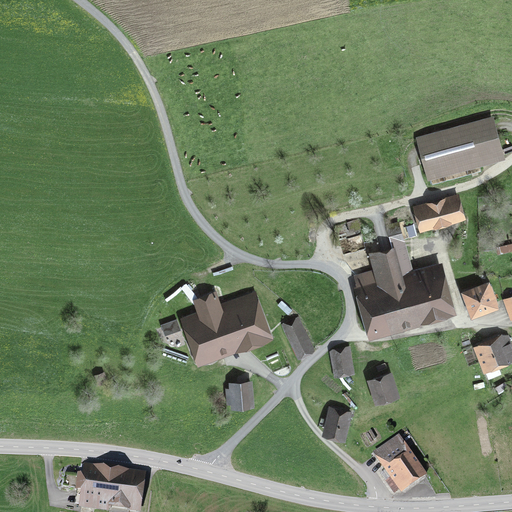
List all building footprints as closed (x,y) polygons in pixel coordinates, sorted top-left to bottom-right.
[(492,120),(420,140),(430,176),(503,156),(492,120)] [(464,214),(459,196),(420,207),(426,224),(464,214)] [(360,274),(374,327),(450,306),(441,270),(416,277),(405,238),(400,222),(389,224),(395,247),(374,252),(379,269),(360,274)] [(511,242),(499,245),(500,251),(511,248),(511,242)] [(492,283),(465,293),(471,311),(499,301),(492,283)] [(253,299),(224,309),(218,292),(199,298),(203,310),(185,316),(202,361),(211,361),(216,359),(213,351),(265,331),(253,299)] [(299,319),(287,324),(301,356),(314,350),(299,319)] [(511,357),(511,340),(508,332),(498,332),(501,337),(479,348),(491,373),(494,374),(502,370),(503,367),(501,363),(511,357)] [(349,348),(334,351),(339,372),(353,369),(349,348)] [(359,381),(367,405),(374,403),(372,398),(394,391),(390,377),(393,376),(391,370),(359,381)] [(105,373),(96,375),(99,384),(108,381),(105,373)] [(236,386),(228,386),(229,401),(250,400),(249,381),(236,382),(236,386)] [(334,409),(330,431),(343,434),(348,412),(334,409)] [(388,482),(394,490),(400,486),(402,488),(426,470),(402,437),(378,455),(394,478),(388,482)] [(84,505),(109,509),(109,507),(111,507),(112,501),(133,504),(132,510),(138,510),(143,478),(89,470),(88,475),(80,474),(78,487),(86,489),(84,505)]
